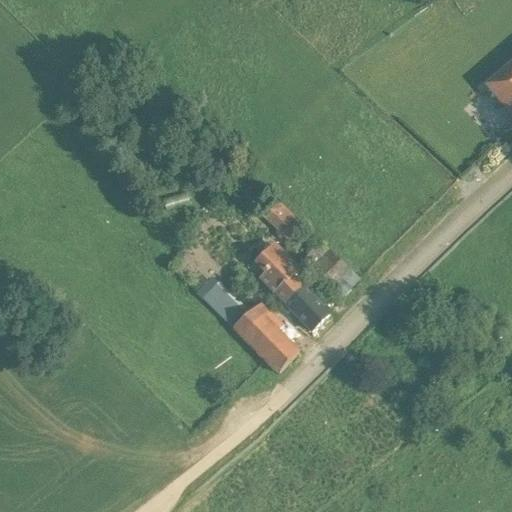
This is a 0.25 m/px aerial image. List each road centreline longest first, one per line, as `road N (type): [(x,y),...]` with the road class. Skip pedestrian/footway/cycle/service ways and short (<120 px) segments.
road 1 (residential): [(278,405),(511,177)]
road 2 (unclassified): [(278,405),(166,499)]
